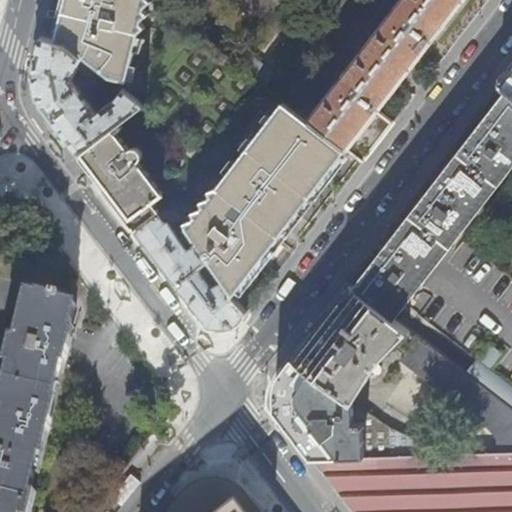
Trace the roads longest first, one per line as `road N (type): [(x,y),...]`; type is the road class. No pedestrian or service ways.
road 1 (residential): [(511,19),(222,391)]
road 2 (residential): [(0,105),(222,391)]
road 3 (residential): [(314,511),(222,391)]
road 4 (residential): [(222,391),(132,511)]
